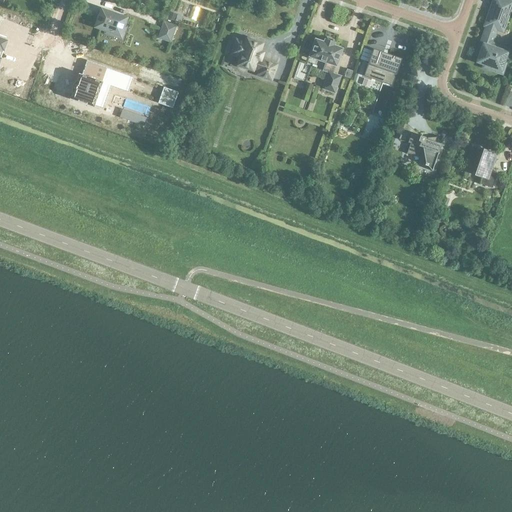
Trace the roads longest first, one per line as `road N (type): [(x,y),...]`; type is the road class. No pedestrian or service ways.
road 1 (tertiary): [(511,414),(0,220)]
road 2 (residential): [(459,31),(443,90),(457,103),(511,121)]
